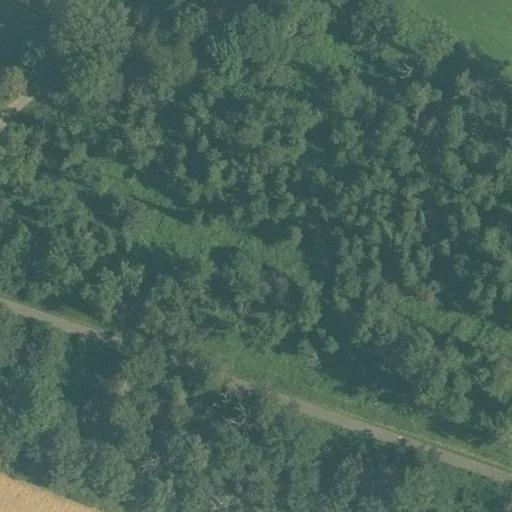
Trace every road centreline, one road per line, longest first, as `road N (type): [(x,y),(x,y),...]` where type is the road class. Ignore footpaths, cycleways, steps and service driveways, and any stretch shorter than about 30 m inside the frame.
road 1 (track): [(0,305),(511,482)]
road 2 (track): [(0,124),(41,87),(87,65),(260,0)]
